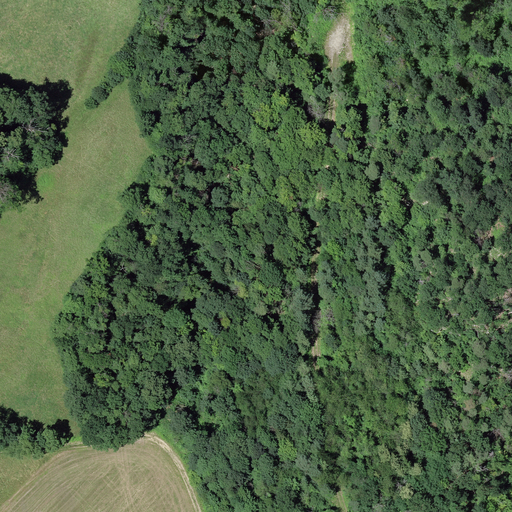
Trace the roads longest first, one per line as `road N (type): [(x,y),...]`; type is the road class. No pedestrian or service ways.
road 1 (track): [(345,511),(316,373),(316,240),(335,48),(347,44),(360,94),(396,307)]
road 2 (track): [(157,0),(117,88),(0,220)]
road 3 (track): [(203,511),(187,472),(149,431),(0,449)]
